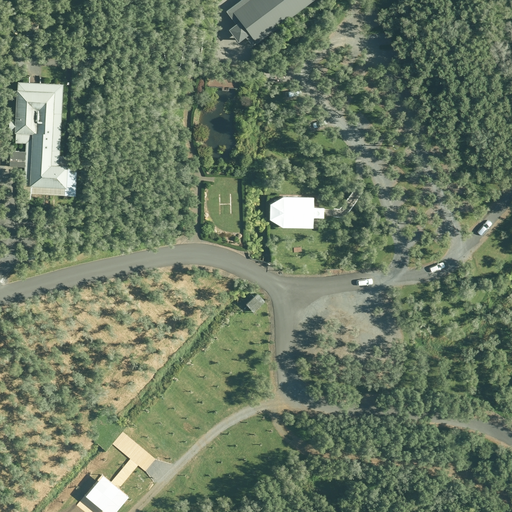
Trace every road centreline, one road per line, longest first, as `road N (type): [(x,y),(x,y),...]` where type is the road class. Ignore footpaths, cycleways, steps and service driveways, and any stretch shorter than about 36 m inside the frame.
road 1 (track): [(276,403),(295,444),(316,455),(456,470),(511,503)]
road 2 (track): [(133,511),(255,402),(306,401)]
